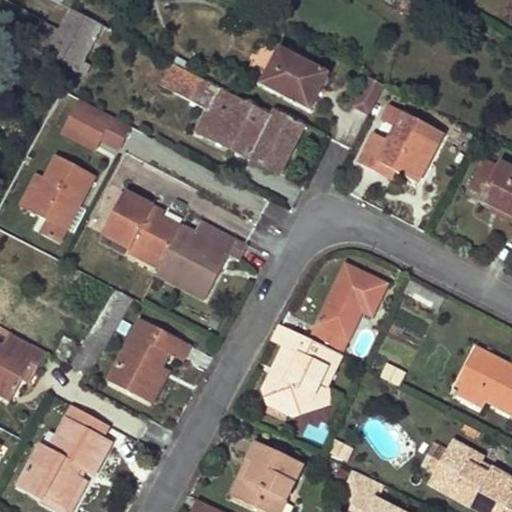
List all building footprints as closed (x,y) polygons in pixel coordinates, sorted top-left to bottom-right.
[(61,31),(92,47),(103,25),(72,10),(61,31)] [(61,31),(44,22),(31,46),(49,55),(61,31)] [(92,47),(61,31),(49,55),(79,71),(84,62),(92,47)] [(261,86),(311,112),(330,74),(281,48),(261,86)] [(189,101),(202,78),(168,61),(157,84),(189,101)] [(89,65),(84,62),(79,71),(85,74),(89,65)] [(252,104),(202,78),(189,101),(206,110),(196,131),(231,148),(252,104)] [(369,116),(385,86),(369,78),(354,108),(369,116)] [(80,101),(77,107),(109,124),(112,118),(80,101)] [(302,129),(252,104),(231,148),(279,173),(302,129)] [(98,144),(100,141),(109,124),(77,107),(66,128),(98,144)] [(443,133),(405,113),(390,142),(376,135),(361,165),(376,173),(381,164),(395,171),(417,183),(443,133)] [(131,127),(112,117),(112,118),(109,124),(100,141),(119,151),(131,127)] [(98,144),(66,128),(62,135),(94,152),(98,144)] [(141,132),(131,147),(163,170),(173,155),(141,132)] [(58,156),(46,179),(29,211),(67,231),(96,177),(58,156)] [(497,168),(483,161),(470,188),(484,195),(497,168)] [(511,214),(511,169),(500,163),(497,168),(484,195),(482,200),(495,206),(511,214)] [(390,180),(395,171),(381,164),(376,173),(390,180)] [(22,207),(29,211),(46,179),(39,175),(22,207)] [(165,261),(182,227),(162,217),(152,212),(155,207),(155,206),(126,191),(103,235),(132,250),(134,245),(165,261)] [(511,214),(495,206),(492,211),(511,221),(511,214)] [(165,212),(155,207),(152,212),(162,217),(165,212)] [(206,301),(230,254),(241,260),(249,246),(202,221),(195,234),(182,227),(165,261),(160,269),(157,275),(206,301)] [(165,261),(134,245),(132,250),(130,254),(160,269),(165,261)] [(347,266),(311,341),(342,356),(363,312),(372,317),(387,286),(347,266)] [(444,301),(409,283),(404,292),(438,311),(444,301)] [(134,301),(116,291),(83,347),(72,366),(89,377),(117,330),(123,320),(134,301)] [(222,318),(214,314),(208,326),(216,330),(222,318)] [(131,324),(123,320),(117,330),(125,335),(131,324)] [(183,361),(191,346),(141,321),(110,382),(146,401),(163,367),(169,354),(183,361)] [(0,335),(7,339),(11,333),(0,327),(0,335)] [(327,388),(342,356),(311,341),(281,327),(273,342),(285,348),(265,392),(270,405),(293,416),(306,412),(320,384),(327,388)] [(47,352),(11,333),(7,339),(3,347),(0,345),(0,387),(15,395),(23,380),(32,364),(39,368),(47,352)] [(54,356),(72,366),(83,347),(66,337),(54,356)] [(511,367),(476,349),(457,385),(488,401),(511,413),(511,367)] [(400,388),(407,372),(386,363),(380,379),(400,388)] [(30,383),(39,368),(32,364),(23,380),(30,383)] [(170,371),(163,367),(146,401),(153,404),(170,371)] [(320,384),(306,412),(329,404),(327,388),(320,384)] [(488,401),(457,385),(454,391),(485,407),(488,401)] [(0,394),(12,401),(15,395),(0,387),(0,394)] [(109,426),(74,407),(58,437),(64,440),(56,455),(50,452),(41,447),(20,487),(43,499),(46,496),(66,506),(80,480),(76,477),(81,468),(85,470),(94,475),(111,445),(102,440),(109,426)] [(64,440),(58,437),(50,452),(56,455),(64,440)] [(280,511),(303,465),(257,443),(248,462),(254,465),(238,500),(263,511),(280,511)] [(490,476),(479,470),(484,460),(453,443),(430,484),(479,511),(511,511),(511,481),(492,471),(490,476)] [(364,453),(350,444),(349,446),(345,444),(339,455),(357,465),(364,453)] [(231,497),(238,500),(254,465),(248,462),(231,497)] [(85,470),(81,468),(76,477),(80,480),(85,470)] [(348,472),(340,468),(333,479),(342,485),(348,472)] [(384,487),(352,472),(345,486),(359,492),(353,506),(350,511),(399,511),(377,501),(384,487)] [(72,510),(87,483),(80,480),(66,506),(72,510)] [(359,492),(345,486),(353,506),(359,492)] [(43,499),(42,502),(61,511),(70,511),(72,510),(66,506),(46,496),(43,499)] [(222,511),(200,501),(194,511),(222,511)]
